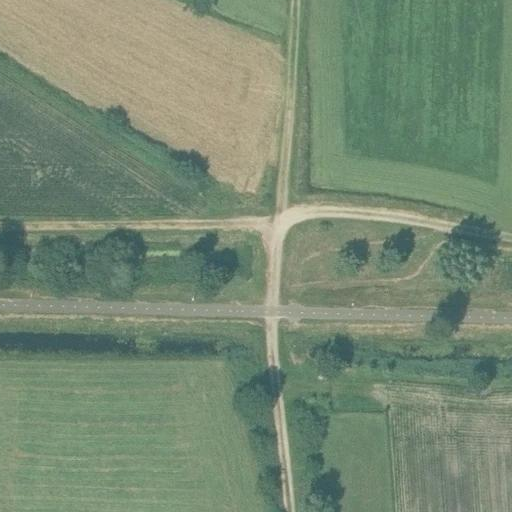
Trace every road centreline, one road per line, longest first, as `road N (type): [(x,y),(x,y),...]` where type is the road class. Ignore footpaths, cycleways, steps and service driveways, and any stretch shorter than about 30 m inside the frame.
road 1 (track): [(511,237),(378,213),(314,213),(280,224),(0,224)]
road 2 (track): [(293,0),(272,312),(286,511)]
